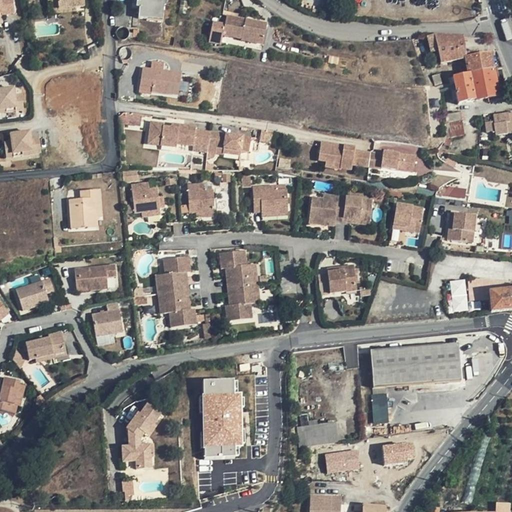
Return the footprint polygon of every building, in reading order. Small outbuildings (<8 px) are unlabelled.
[(0,0),(0,11),(1,12),(1,13),(14,11),(12,0),(0,0)] [(48,0),(49,4),(59,3),(59,10),(77,8),(85,8),(84,0),(48,0)] [(161,4),(161,0),(140,0),(140,4),(141,4),(141,7),(139,7),(139,19),(147,19),(148,14),(163,16),(164,4),(161,4)] [(77,11),(77,8),(59,10),(59,3),(49,4),(50,14),(77,11)] [(213,23),(210,43),(222,45),(224,35),(243,38),(242,39),(264,42),(267,23),(254,21),(254,24),(246,23),(246,19),(227,17),(226,25),(213,23)] [(438,51),(434,35),(433,35),(427,37),(431,52),(438,51)] [(466,53),(463,37),(434,35),(438,51),(441,63),(465,59),(466,58),(466,53)] [(253,50),(238,47),(236,56),(251,59),(253,50)] [(418,48),(415,48),(422,69),(428,67),(426,60),(422,61),(418,48)] [(466,58),(465,59),(468,75),(493,69),(490,54),(478,56),(466,58)] [(182,74),(143,68),(140,90),(178,96),(182,74)] [(458,104),(499,97),(493,69),(468,75),(453,77),(455,90),(458,104)] [(24,94),(16,95),(16,87),(0,88),(0,112),(25,110),(24,94)] [(446,124),(462,121),(461,112),(444,116),(444,124),(446,124)] [(142,115),(131,114),(129,124),(140,126),(142,115)] [(496,136),(508,134),(506,123),(509,123),(508,114),(493,116),(494,121),(490,122),(491,129),(495,129),(496,136)] [(465,135),(462,121),(446,124),(444,124),(446,138),(465,135)] [(176,125),(176,128),(171,128),(164,127),(164,124),(151,122),(149,135),(162,137),(160,146),(176,148),(177,144),(193,146),(193,144),(208,146),(208,145),(216,146),(216,148),(224,149),(223,155),(224,155),(224,153),(240,155),(241,151),(249,152),(251,138),(235,136),(230,135),(210,133),(195,131),(196,128),(176,125)] [(6,142),(8,158),(43,154),(41,137),(33,138),(32,131),(11,133),(12,141),(6,142)] [(162,137),(149,135),(148,144),(160,146),(162,137)] [(369,167),(371,153),(355,150),(355,148),(321,143),(319,161),(326,162),(341,164),(340,170),(341,171),(341,169),(352,171),(352,166),(369,168),(369,167)] [(383,154),(381,169),(413,173),(416,157),(383,152),(383,154)] [(383,154),(371,153),(369,167),(381,169),(383,154)] [(437,156),(426,154),(424,165),(435,166),(437,156)] [(291,162),(280,160),(279,168),(289,169),(291,162)] [(341,164),(326,162),(325,168),(340,170),(341,164)] [(135,180),(135,171),(124,171),(124,180),(135,180)] [(251,172),(242,172),(242,186),(251,186),(251,172)] [(141,213),(160,210),(157,189),(149,190),(148,183),(131,185),(135,214),(141,213)] [(195,214),(214,213),(213,191),(205,192),(205,184),(187,186),(189,206),(189,214),(195,214)] [(276,190),(276,186),(253,187),(254,213),(261,212),(276,212),(277,217),(288,216),(287,190),(276,190)] [(466,197),(467,189),(457,188),(456,196),(466,197)] [(96,209),(101,209),(100,191),(81,192),(81,200),(70,201),(71,230),(97,229),(97,219),(96,209)] [(186,194),(180,194),(180,207),(181,222),(190,221),(189,214),(189,206),(187,207),(186,194)] [(346,198),(346,197),(323,194),(323,199),(312,197),(309,224),(320,225),(321,220),(335,222),(343,223),(346,198)] [(362,199),(346,198),(343,223),(351,224),(351,220),(370,222),(372,205),(362,204),(362,199)] [(412,211),(413,207),(397,204),(392,229),(400,231),(401,227),(420,230),(423,213),(412,211)] [(181,222),(180,207),(172,207),(173,223),(181,222)] [(470,232),(474,233),(476,217),(450,214),(449,222),(453,222),(451,241),(469,243),(470,232)] [(253,277),(252,265),(247,266),(245,251),(220,254),(221,270),(225,269),(226,269),(228,269),(228,272),(226,272),(228,288),(258,284),(257,276),(253,277)] [(189,258),(180,258),(164,260),(165,275),(160,275),(162,286),(157,287),(158,295),(189,292),(187,277),(185,277),(185,273),(187,273),(191,273),(189,257),(189,258)] [(95,289),(95,291),(108,290),(107,278),(116,277),(115,266),(75,270),(76,289),(88,287),(88,292),(92,291),(92,289),(95,289)] [(335,272),(335,268),(327,269),(330,295),(346,292),(345,288),(356,287),(354,270),(335,272)] [(36,307),(42,305),(49,303),(46,293),(54,291),(50,279),(16,290),(23,311),(36,307)] [(491,313),(511,310),(511,291),(510,291),(509,286),(510,286),(510,283),(491,281),(484,280),(469,279),(468,289),(469,302),(490,300),(491,313)] [(259,293),(258,284),(228,288),(229,303),(231,302),(232,306),(230,306),(226,307),(227,322),(252,319),(251,304),(256,304),(254,293),(259,293)] [(190,307),(189,292),(158,295),(159,304),(163,303),(165,314),(170,313),(171,328),(197,325),(195,310),(191,310),(188,311),(188,307),(190,307)] [(145,304),(145,297),(132,298),(133,306),(145,304)] [(0,320),(0,321),(9,314),(0,302),(0,320)] [(108,313),(92,316),(96,338),(123,333),(119,310),(117,303),(106,306),(108,313)] [(52,350),(65,347),(62,333),(48,336),(49,339),(26,344),(29,361),(36,359),(53,355),(52,350)] [(460,383),(458,346),(370,352),(374,398),(380,397),(380,394),(386,394),(385,389),(460,383)] [(67,356),(65,347),(52,350),(53,355),(36,359),(36,363),(67,356)] [(14,405),(19,385),(20,381),(5,378),(2,387),(1,394),(0,394),(0,410),(11,413),(13,405),(14,405)] [(234,378),(204,379),(205,393),(201,393),(203,448),(206,448),(206,458),(241,457),(240,446),(244,446),(242,392),(239,392),(238,381),(234,381),(234,378)] [(25,386),(19,385),(14,405),(17,407),(20,407),(25,386)] [(128,432),(130,448),(140,447),(140,439),(143,435),(151,425),(153,426),(160,416),(148,407),(141,417),(138,415),(127,430),(128,432)] [(301,447),(338,443),(336,423),(299,427),(301,447)] [(153,426),(151,425),(143,435),(149,439),(157,429),(153,426)] [(152,461),(151,446),(140,447),(130,448),(122,448),(124,463),(137,462),(138,471),(153,470),(152,461)] [(309,511),(331,511),(333,495),(311,494),(309,511)] [(331,511),(340,511),(341,508),(342,496),(333,495),(331,511)]
